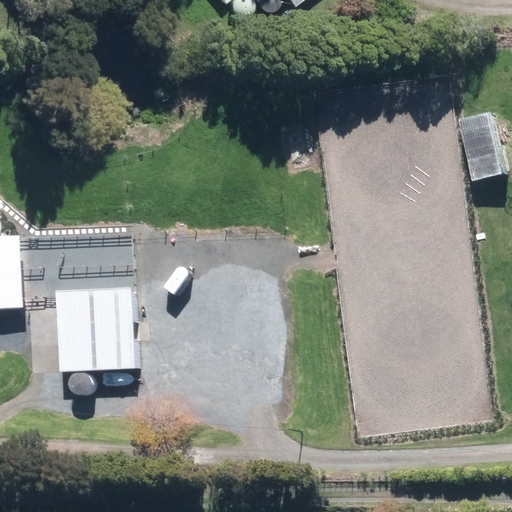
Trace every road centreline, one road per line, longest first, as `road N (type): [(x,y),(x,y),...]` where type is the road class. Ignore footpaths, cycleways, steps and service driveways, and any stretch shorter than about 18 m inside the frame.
road 1 (unknown): [(511,442),(263,455),(214,286),(123,267),(38,269)]
road 2 (unknown): [(263,455),(0,448)]
